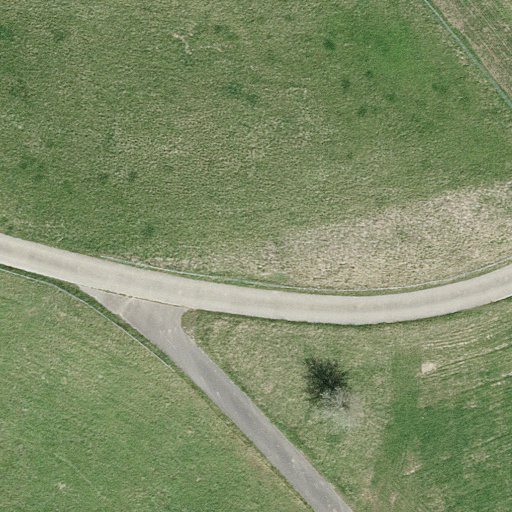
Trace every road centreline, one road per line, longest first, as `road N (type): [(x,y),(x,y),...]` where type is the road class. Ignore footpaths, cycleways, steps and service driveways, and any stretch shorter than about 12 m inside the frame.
road 1 (track): [(332,511),(174,362),(124,287),(245,307),(369,308),(474,294),(511,276)]
road 2 (track): [(124,287),(0,247)]
